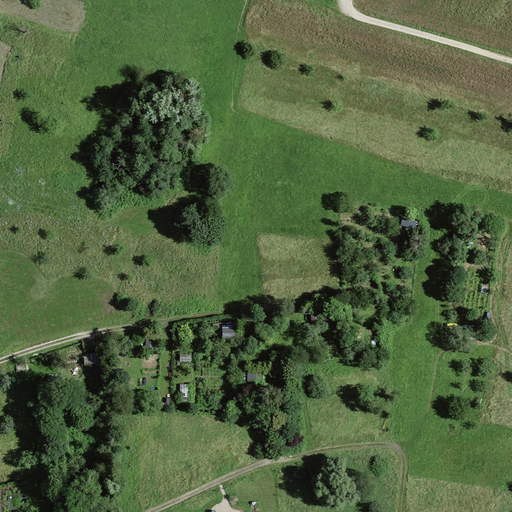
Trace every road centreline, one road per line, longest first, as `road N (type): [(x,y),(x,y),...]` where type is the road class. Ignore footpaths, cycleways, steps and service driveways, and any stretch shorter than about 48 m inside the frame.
road 1 (track): [(0,361),(94,329),(364,288)]
road 2 (track): [(400,511),(404,460),(384,443),(297,453),(138,511)]
road 3 (track): [(342,0),(349,11),(511,59)]
